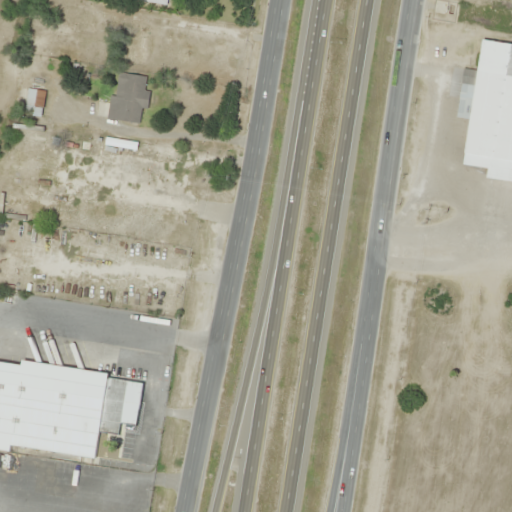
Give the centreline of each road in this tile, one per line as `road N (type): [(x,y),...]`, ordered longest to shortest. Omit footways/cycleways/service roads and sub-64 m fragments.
road 1 (secondary): [(284,0),(183,511)]
road 2 (motorway): [(286,511),(370,0)]
road 3 (secondary): [(344,511),(417,0)]
road 4 (motorway): [(296,158),(211,511)]
road 5 (motorway): [(296,158),(244,511)]
road 6 (motorway): [(333,511),(383,249)]
road 7 (motorway): [(321,0),(296,158)]
